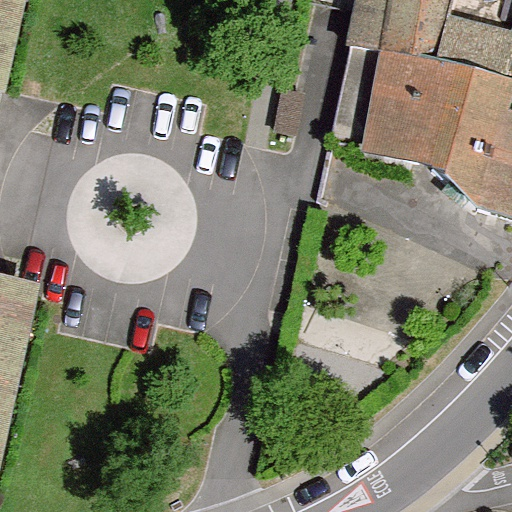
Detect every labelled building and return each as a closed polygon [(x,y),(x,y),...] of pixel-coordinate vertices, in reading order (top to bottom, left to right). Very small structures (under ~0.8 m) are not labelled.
[(0,0),(0,495),(42,304),(0,295),(0,135),(29,0),(0,0)] [(389,65),(399,5),(372,0),(362,0),(335,149),(370,158),(389,65)] [(443,80),(455,30),(462,0),(399,0),(399,5),(389,65),(443,80)] [(511,0),(462,0),(455,30),(511,44),(511,0)] [(511,99),(511,93),(511,44),(455,30),(443,80),(511,99)] [(511,99),(443,80),(389,65),(370,158),(368,169),(458,199),(491,233),(511,236),(511,99)]
